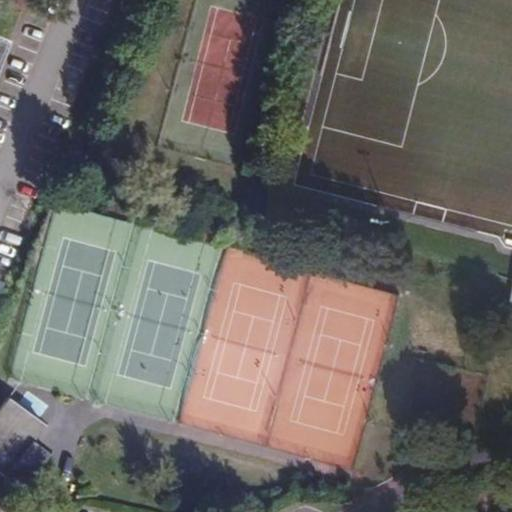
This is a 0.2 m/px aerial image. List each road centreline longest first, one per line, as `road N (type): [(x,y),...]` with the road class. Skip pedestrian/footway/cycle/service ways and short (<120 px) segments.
road 1 (residential): [(72,0),(0,194)]
road 2 (residential): [(511,449),(425,476),(370,511)]
